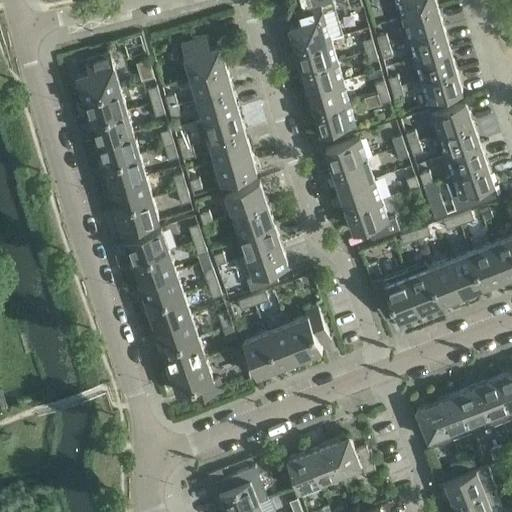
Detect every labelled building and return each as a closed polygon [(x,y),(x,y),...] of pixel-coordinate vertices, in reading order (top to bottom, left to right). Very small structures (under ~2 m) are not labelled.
[(290,26),(296,47),(331,37),(344,34),(333,0),(300,0),(303,9),(297,11),(300,23),(290,26)] [(398,0),(403,16),(438,6),(437,3),(436,0),(398,0)] [(403,16),(409,37),(444,27),(438,6),(403,16)] [(409,37),(415,58),(451,48),(444,27),(409,37)] [(377,36),(380,46),(389,43),(387,33),(377,36)] [(182,42),(192,76),(227,66),(221,45),(210,48),(207,35),(182,42)] [(296,47),(302,68),(337,58),(331,37),(296,47)] [(363,40),(366,50),(375,47),(372,37),(363,40)] [(380,46),(383,57),(393,54),(389,43),(380,46)] [(375,47),(366,50),(369,61),(379,58),(375,47)] [(415,58),(422,80),(457,69),(451,48),(415,58)] [(77,75),(84,97),(121,87),(111,52),(86,59),(89,72),(77,75)] [(149,58),(136,62),(141,80),(154,76),(149,58)] [(302,68),(309,90),(344,80),(337,58),(302,68)] [(192,76),(198,97),(233,87),(227,66),(192,76)] [(457,69),(422,80),(428,101),(463,91),(457,69)] [(389,77),(392,88),(402,85),(399,74),(389,77)] [(375,81),(378,92),(388,89),(384,78),(375,81)] [(309,90),(315,111),(350,100),(344,80),(309,90)] [(147,88),(152,102),(162,99),(157,85),(147,88)] [(392,88),(395,98),(405,96),(402,85),(392,88)] [(84,97),(90,119),(127,109),(121,87),(84,97)] [(198,97),(204,118),(239,108),(233,87),(198,97)] [(388,89),(378,92),(381,103),(391,100),(388,89)] [(166,95),(169,106),(178,103),(175,92),(166,95)] [(162,99),(152,102),(156,116),(166,113),(162,99)] [(350,100),(315,111),(321,132),(326,131),(356,122),(350,100)] [(431,112),(439,133),(473,121),(466,100),(431,112)] [(169,106),(172,116),(182,114),(178,103),(169,106)] [(204,118),(210,139),(245,129),(239,108),(204,118)] [(90,119),(97,141),(134,131),(127,109),(90,119)] [(439,133),(446,154),(480,142),(473,121),(439,133)] [(161,132),(165,146),(174,143),(170,129),(161,132)] [(210,139),(216,160),(251,150),(245,129),(210,139)] [(406,132),(410,143),(419,140),(415,129),(406,132)] [(97,141),(103,164),(140,153),(134,131),(97,141)] [(178,137),(181,148),(190,145),(187,134),(178,137)] [(392,137),(396,148),(405,145),(402,134),(392,137)] [(326,148),(333,170),(368,158),(361,136),(339,144),(326,148)] [(410,143),(413,153),(423,150),(419,140),(410,143)] [(446,154),(453,175),(488,163),(480,142),(446,154)] [(174,143),(165,146),(169,160),(179,157),(174,143)] [(181,148),(184,159),(194,156),(190,145),(181,148)] [(405,145),(396,148),(399,158),(409,155),(405,145)] [(251,150),(216,160),(222,182),(242,176),(249,174),(251,174),(257,172),(251,150)] [(103,164),(110,186),(147,175),(140,153),(103,164)] [(333,170),(340,190),(375,178),(368,158),(333,170)] [(446,177),(457,209),(499,195),(488,163),(453,175),(446,177)] [(421,174),(424,185),(434,182),(430,171),(421,174)] [(173,175),(177,189),(187,187),(183,172),(173,175)] [(110,186),(116,208),(153,197),(147,175),(110,186)] [(416,175),(406,179),(410,189),(419,186),(416,175)] [(190,180),(193,190),(203,187),(200,177),(190,180)] [(340,190),(348,211),(382,199),(375,178),(340,190)] [(226,192),(233,213),(268,202),(267,199),(260,180),(226,192)] [(187,187),(177,189),(181,204),(191,201),(187,187)] [(153,197),(116,208),(123,230),(160,220),(153,197)] [(368,227),(372,238),(400,229),(396,217),(389,219),(382,199),(348,211),(355,232),(368,227)] [(233,213),(240,234),(275,222),(268,202),(233,213)] [(444,202),(431,206),(435,217),(447,213),(444,202)] [(489,206),(480,209),(485,219),(493,216),(489,206)] [(471,209),(457,214),(460,223),(474,218),(471,209)] [(200,213),(203,224),(213,221),(209,210),(200,213)] [(457,214),(444,219),(447,228),(460,223),(457,214)] [(203,224),(207,234),(216,231),(213,221),(203,224)] [(240,234),(247,255),(282,243),(275,222),(240,234)] [(189,226),(194,240),(203,237),(198,223),(189,226)] [(428,224),(414,229),(417,238),(431,233),(428,224)] [(125,239),(133,261),(169,249),(162,226),(125,239)] [(511,229),(511,236),(494,244),(507,278),(511,275),(511,228),(511,229)] [(414,229),(400,234),(404,243),(417,238),(414,229)] [(203,237),(194,240),(198,254),(208,251),(203,237)] [(247,277),(252,290),(279,280),(275,269),(289,264),(282,243),(247,255),(254,275),(247,277)] [(494,244),(472,252),(485,286),(507,278),(494,244)] [(133,261),(140,283),(177,270),(169,249),(133,261)] [(214,254),(217,264),(227,261),(223,251),(214,254)] [(472,252),(451,260),(464,294),(485,286),(472,252)] [(451,260),(429,269),(443,303),(464,294),(451,260)] [(427,262),(405,270),(421,311),(443,303),(429,269),(427,262)] [(203,270),(208,284),(218,280),(213,266),(203,270)] [(140,283),(148,304),(184,292),(177,270),(140,283)] [(372,283),(385,317),(391,315),(397,313),(399,320),(421,311),(405,270),(372,283)] [(218,280),(208,284),(213,298),(223,294),(218,280)] [(265,290),(251,295),(255,304),(268,299),(265,290)] [(148,304),(155,326),(192,314),(184,292),(148,304)] [(251,295),(238,299),(241,309),(255,304),(251,295)] [(308,314),(287,322),(301,358),(323,350),(320,343),(326,341),(332,338),(318,304),(306,309),(308,314)] [(218,313),(223,327),(233,323),(228,309),(218,313)] [(155,326),(163,348),(199,336),(192,314),(155,326)] [(287,322),(265,331),(279,366),(301,358),(287,322)] [(233,323),(223,327),(228,341),(237,337),(233,323)] [(265,331),(243,339),(257,375),(279,366),(265,331)] [(163,348),(170,370),(207,357),(199,336),(163,348)] [(207,357),(170,370),(178,392),(184,389),(188,401),(223,389),(219,377),(214,378),(207,357)] [(511,370),(500,375),(511,405),(511,370)] [(511,405),(500,375),(480,383),(496,423),(511,416),(511,405)] [(480,383),(460,391),(475,430),(475,431),(496,423),(480,383)] [(460,391),(439,399),(454,438),(475,430),(460,391)] [(418,407),(433,446),(454,438),(439,399),(418,407)] [(330,441),(342,473),(363,465),(366,473),(376,469),(377,468),(375,463),(369,449),(367,445),(366,445),(362,447),(357,449),(351,433),(330,441)] [(511,440),(503,444),(506,452),(511,449),(511,440)] [(309,449),(321,481),(342,473),(330,441),(309,449)] [(492,448),(495,456),(506,452),(503,444),(492,448)] [(287,458),(302,495),(324,486),(321,481),(309,449),(287,458)] [(462,460),(465,467),(477,463),(474,455),(462,460)] [(451,464),(454,472),(465,467),(462,460),(451,464)] [(237,471),(210,481),(219,504),(224,502),(227,511),(231,511),(269,497),(256,463),(237,471)] [(446,481),(455,501),(494,486),(496,485),(488,464),(446,481)] [(455,501),(458,511),(486,511),(493,509),(502,506),(494,486),(455,501)] [(276,511),(270,497),(269,497),(231,511),(276,511)] [(290,500),(294,511),(302,508),(298,497),(290,500)]
